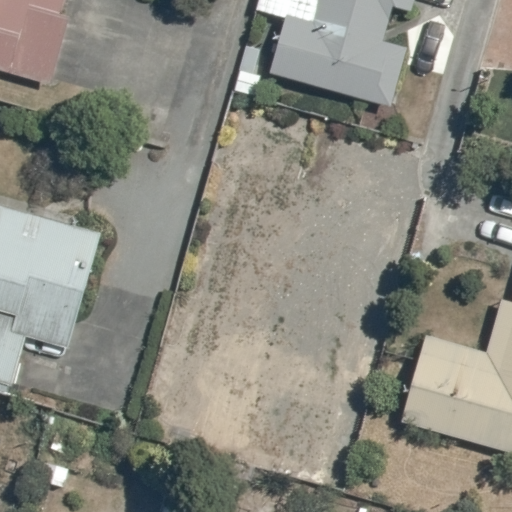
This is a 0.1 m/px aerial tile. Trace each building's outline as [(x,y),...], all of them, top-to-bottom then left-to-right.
[(0,0),(0,68),(54,83),(77,0),(0,0)] [(406,0),(416,2),(416,0),(261,0),(259,11),(288,19),(273,74),(396,106),(411,50),(387,44),(398,0),(406,0)] [(204,434),(284,458),(303,395),(279,388),(284,372),(348,391),(370,316),(344,309),(372,215),(260,181),(249,216),(230,210),(190,345),(247,362),(242,378),(223,372),(204,434)] [(105,232),(0,203),(0,380),(15,384),(28,335),(74,347),(105,232)] [(511,300),(507,299),(490,355),(429,337),(405,419),(511,450),(511,300)]
